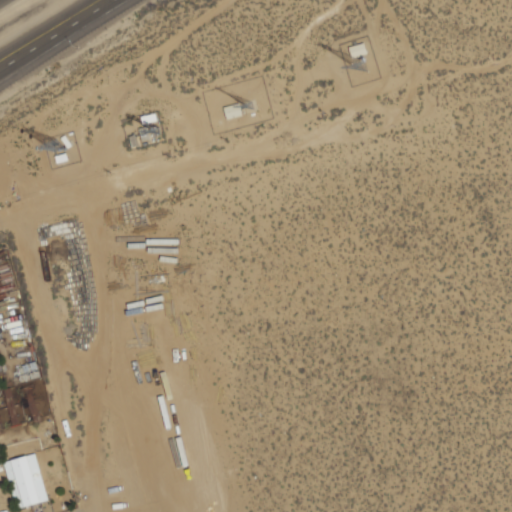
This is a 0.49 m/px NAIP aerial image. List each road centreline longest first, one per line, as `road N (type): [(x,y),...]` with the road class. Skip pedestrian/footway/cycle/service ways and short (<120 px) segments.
road 1 (residential): [(412,81),(296,130),(18,198),(102,511)]
road 2 (motorway): [(0,72),(117,0)]
